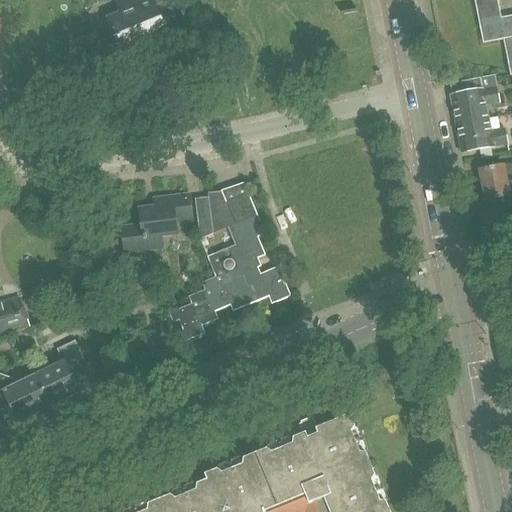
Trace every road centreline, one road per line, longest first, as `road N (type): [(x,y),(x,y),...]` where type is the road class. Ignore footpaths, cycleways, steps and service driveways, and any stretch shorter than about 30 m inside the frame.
road 1 (tertiary): [(0,504),(323,345),(454,297)]
road 2 (residential): [(0,164),(93,164),(195,149),(415,94)]
road 3 (secondary): [(496,511),(454,297)]
road 4 (secondary): [(454,297),(415,94)]
